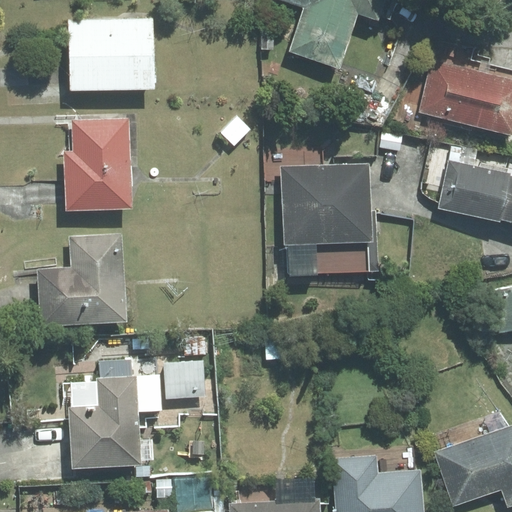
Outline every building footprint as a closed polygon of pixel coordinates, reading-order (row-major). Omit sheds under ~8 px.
[(385,17),(389,0),(291,0),(307,6),(293,50),(347,66),(364,10),(385,17)] [(158,15),(71,18),(73,89),(160,86),(158,15)] [(511,129),(511,73),(434,57),(423,110),(511,129)] [(254,127),(236,110),(217,130),(235,147),(254,127)] [(138,205),(133,116),(76,119),(78,150),(68,150),(71,208),(138,205)] [(378,235),(373,157),(324,159),(324,146),(272,149),(273,180),(284,179),(287,240),(292,240),(293,271),(382,266),(380,234),(378,235)] [(511,159),(510,159),(509,165),(450,155),(442,204),(511,215),(511,159)] [(131,316),(125,229),(72,233),(73,240),(69,241),(70,263),(41,265),(45,322),(131,316)] [(511,283),(490,288),(499,330),(511,327),(511,283)] [(285,327),(266,328),(268,357),(286,355),(285,327)] [(209,392),(206,356),(165,359),(169,395),(209,392)] [(165,405),(162,369),(100,374),(102,399),(72,401),(76,463),(146,458),(142,407),(165,405)] [(511,501),(511,421),(436,449),(455,502),(504,485),(510,502),(511,501)] [(428,511),(424,464),(334,472),(338,511),(428,511)] [(157,477),(158,495),(175,493),(176,510),(216,507),(214,473),(157,477)] [(323,511),(322,493),(232,500),(232,511),(323,511)]
